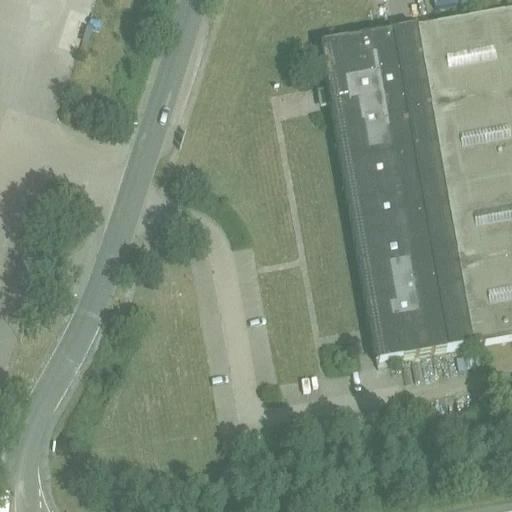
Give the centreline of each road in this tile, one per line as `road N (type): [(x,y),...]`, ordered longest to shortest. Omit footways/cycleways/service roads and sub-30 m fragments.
road 1 (unclassified): [(14,497),(34,419),(103,281),(195,0)]
road 2 (unknown): [(0,148),(130,200)]
